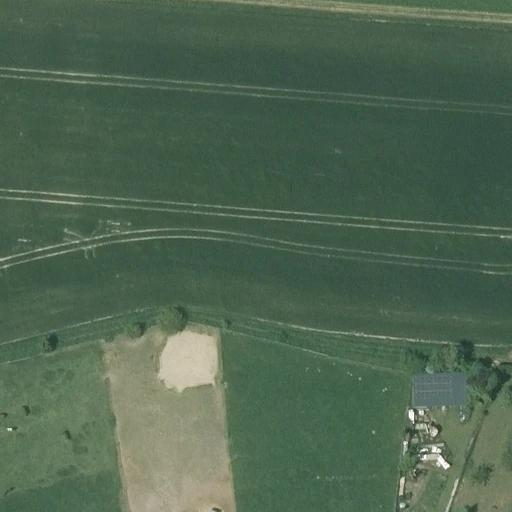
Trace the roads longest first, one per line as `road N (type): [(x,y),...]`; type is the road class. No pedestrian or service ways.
road 1 (track): [(511,387),(430,389),(173,340),(0,384)]
road 2 (track): [(0,18),(511,48)]
